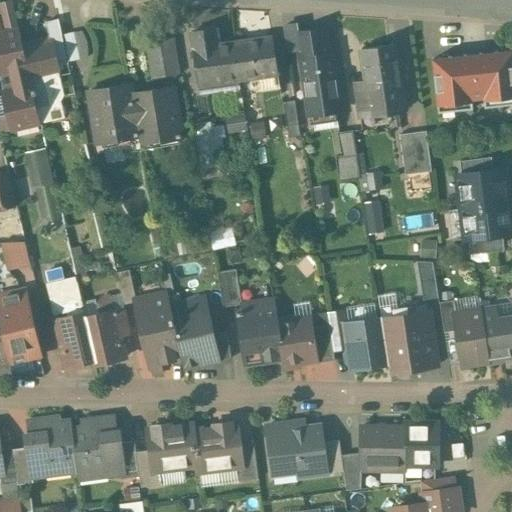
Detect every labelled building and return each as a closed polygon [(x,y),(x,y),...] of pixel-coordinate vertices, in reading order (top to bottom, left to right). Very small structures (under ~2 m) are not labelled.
[(58,19),(46,22),(50,39),(55,61),(67,59),(62,35),(58,19)] [(297,25),(283,27),(287,50),(299,49),(297,33),(298,33),(297,25)] [(215,28),(191,31),(194,49),(218,45),(215,28)] [(298,33),(297,33),(299,49),(300,57),(300,58),(309,116),(339,111),(331,53),(328,53),(324,29),(298,33)] [(18,30),(0,34),(0,73),(8,71),(12,74),(15,86),(12,90),(3,92),(11,129),(40,122),(22,46),(18,30)] [(81,59),(75,32),(62,35),(67,59),(68,62),(81,59)] [(272,38),(232,43),(238,79),(277,73),(272,38)] [(50,39),(22,46),(40,122),(64,117),(60,101),(63,95),(55,61),(50,39)] [(173,39),(147,43),(152,77),(178,73),(173,39)] [(194,49),(193,49),(198,85),(238,79),(232,43),(218,45),(194,49)] [(394,44),(361,49),(366,81),(355,83),(360,116),(403,109),(402,96),(396,97),(393,78),(399,77),(394,44)] [(448,57),(432,59),(438,112),(439,112),(441,112),(454,110),(454,111),(457,110),(470,109),(472,109),(472,108),(471,99),(483,98),(484,107),(485,107),(487,107),(500,105),(501,106),(503,105),(511,103),(511,50),(497,52),(497,51),(495,52),(482,54),(481,53),(479,53),(479,54),(466,55),(464,55),(451,57),(451,56),(448,57)] [(130,85),(88,92),(96,144),(138,137),(131,94),(132,94),(130,85)] [(132,94),(131,94),(138,137),(140,145),(182,138),(174,87),(132,94)] [(294,100),(283,102),(288,137),(300,136),(294,100)] [(244,113),(227,115),(230,131),(247,128),(244,113)] [(340,115),(314,116),(314,128),(340,127),(340,115)] [(252,125),(257,139),(269,136),(264,121),(252,125)] [(210,122),(194,124),(201,168),(217,166),(210,122)] [(341,155),(335,157),(339,182),(360,179),(352,130),(338,132),(341,155)] [(426,131),(400,134),(406,174),(431,170),(426,131)] [(45,148),(28,152),(36,187),(53,183),(45,148)] [(491,157),(460,161),(462,175),(493,171),(491,157)] [(462,175),(458,175),(462,209),(506,203),(502,169),(493,171),(462,175)] [(363,189),(383,188),(383,171),(363,172),(363,189)] [(8,173),(0,175),(0,208),(16,204),(8,173)] [(343,199),(360,198),(359,183),(342,184),(343,199)] [(332,199),(330,185),(317,187),(320,201),(332,199)] [(383,199),(367,201),(372,234),(388,232),(383,199)] [(510,233),(506,203),(462,209),(466,239),(474,238),(502,234),(510,233)] [(502,234),(474,238),(476,254),(504,250),(502,234)] [(8,268),(33,265),(29,239),(4,242),(8,268)] [(432,262),(417,261),(423,300),(438,297),(432,262)] [(236,269),(217,272),(223,307),(240,304),(240,303),(241,303),(236,269)] [(66,280),(48,284),(54,312),(57,314),(67,312),(68,316),(84,313),(85,313),(77,281),(66,283),(66,280)] [(19,291),(0,295),(0,324),(9,362),(39,355),(25,292),(19,293),(19,291)] [(168,294),(136,302),(150,365),(182,357),(170,307),(168,294)] [(125,357),(110,296),(103,298),(97,306),(99,314),(86,317),(85,313),(84,313),(96,364),(125,357)] [(241,303),(240,303),(240,304),(241,311),(236,311),(245,364),(282,358),(283,358),(277,319),(275,305),(261,307),(260,300),(241,303)] [(453,300),(439,302),(444,332),(456,330),(454,315),(456,315),(453,300)] [(170,307),(182,357),(194,355),(196,364),(217,359),(218,359),(213,334),(207,310),(196,312),(194,301),(170,307)] [(495,307),(481,309),(481,311),(489,360),(511,356),(511,318),(511,317),(497,319),(495,307)] [(428,311),(381,318),(388,363),(389,373),(436,365),(428,311)] [(456,315),(454,315),(456,330),(461,364),(489,360),(481,311),(456,315)] [(345,312),(327,315),(329,325),(333,351),(349,348),(345,323),(347,323),(345,312)] [(68,316),(56,319),(66,366),(94,360),(95,364),(96,364),(84,313),(68,316)] [(277,319),(283,358),(282,358),(284,368),(292,367),(291,363),(314,360),(316,359),(311,328),(309,318),(296,320),(295,316),(277,319)] [(347,323),(345,323),(349,348),(353,369),(388,363),(381,318),(347,323)] [(0,324),(0,363),(9,362),(0,324)] [(329,325),(311,328),(316,359),(314,360),(315,363),(335,360),(333,351),(329,325)] [(227,331),(213,334),(218,359),(217,359),(217,361),(231,358),(227,331)] [(57,417),(28,421),(31,447),(35,477),(46,475),(45,469),(76,465),(71,429),(72,429),(71,421),(58,423),(57,417)] [(72,429),(71,429),(76,465),(77,473),(108,468),(109,474),(122,473),(125,472),(121,443),(116,443),(113,417),(83,421),(84,427),(72,429)] [(193,430),(193,431),(197,465),(196,465),(197,471),(236,466),(242,465),(240,444),(237,425),(231,426),(230,423),(229,422),(215,424),(214,425),(214,428),(193,430)] [(405,422),(405,427),(405,465),(437,466),(437,422),(405,422)] [(168,423),(155,425),(153,427),(153,429),(147,430),(150,450),(152,470),(159,470),(196,465),(197,465),(193,431),(193,430),(192,424),(170,427),(170,425),(168,423)] [(282,426),(281,424),(266,426),(272,469),(297,466),(298,476),(327,473),(323,442),(321,425),(294,429),(294,424),(282,426)] [(405,427),(361,426),(361,452),(361,466),(380,466),(380,470),(405,471),(405,465),(405,427)] [(339,440),(323,442),(327,473),(343,470),(341,455),(339,440)] [(134,441),(121,443),(125,472),(122,473),(123,478),(139,476),(136,452),(134,441)] [(254,443),(240,444),(242,465),(236,466),(238,481),(258,478),(254,443)] [(12,446),(0,447),(0,460),(1,466),(0,466),(0,467),(2,484),(17,482),(12,449),(12,446)] [(31,447),(12,449),(17,482),(17,485),(33,483),(33,477),(35,477),(31,447)] [(150,450),(136,452),(139,476),(141,487),(161,484),(159,470),(152,470),(150,450)] [(361,452),(341,455),(343,470),(346,490),(361,488),(361,466),(361,452)] [(455,476),(420,481),(422,493),(457,489),(455,476)] [(460,511),(458,488),(457,489),(422,493),(421,493),(423,508),(410,510),(405,506),(394,508),(391,511),(460,511)] [(20,511),(19,499),(0,501),(0,511),(20,511)]
